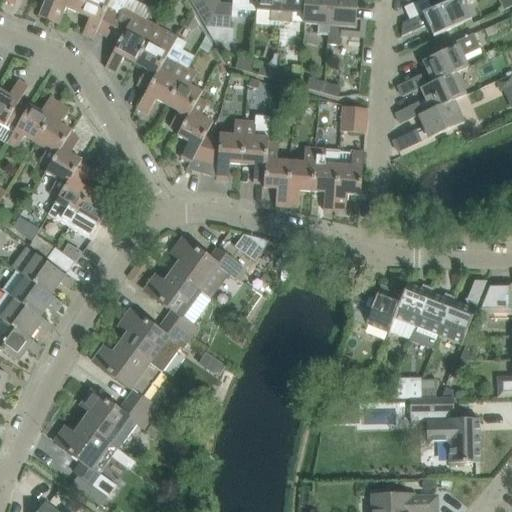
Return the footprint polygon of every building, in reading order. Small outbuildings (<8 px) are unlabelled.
[(45,0),(39,15),(49,20),(58,0),(45,0)] [(67,9),(78,14),(84,0),(58,0),(49,20),(60,25),(67,9)] [(97,32),(108,38),(120,16),(124,8),(128,0),(84,0),(78,14),(90,19),(83,35),(94,40),(97,32)] [(203,0),(194,6),(206,27),(220,4),(218,0),(203,0)] [(238,9),(257,10),(258,0),(233,0),(233,5),(231,19),(237,20),(238,9)] [(282,0),(258,0),(257,10),(270,11),(269,21),(281,22),(282,0)] [(282,0),(281,22),(292,23),(293,13),(305,14),(306,14),(307,0),(282,0)] [(307,0),(306,14),(305,14),(304,24),(318,25),(317,34),(329,35),(331,0),(307,0)] [(331,0),(329,35),(328,44),(341,45),(341,36),(364,38),(366,20),(355,19),(356,0),(331,0)] [(456,0),(445,5),(445,4),(432,10),(410,20),(403,23),(403,24),(402,37),(428,25),(434,37),(472,20),(462,0),(456,0)] [(421,0),(404,8),(410,20),(432,10),(427,0),(421,0)] [(233,5),(220,4),(206,27),(230,29),(231,19),(233,5)] [(124,8),(120,16),(108,38),(118,44),(105,68),(116,74),(124,58),(135,64),(156,26),(147,21),(124,8)] [(192,13),(184,27),(190,33),(200,27),(192,13)] [(166,31),(156,26),(135,64),(147,70),(138,86),(148,91),(160,69),(178,38),(166,31)] [(495,26),(484,31),(488,39),(498,34),(495,26)] [(429,73),(398,86),(403,97),(421,89),(433,83),(434,84),(456,73),(457,74),(469,69),(464,57),(481,50),(474,35),(474,34),(452,44),(453,44),(454,47),(423,61),(429,73)] [(211,47),(205,37),(199,49),(207,54),(211,47)] [(148,91),(137,110),(148,115),(156,100),(167,106),(188,68),(195,56),(184,49),(187,43),(178,38),(160,69),(148,91)] [(252,73),(253,62),(239,58),(236,69),(252,73)] [(259,75),(275,80),(278,69),(262,65),(259,75)] [(197,73),(188,68),(167,106),(178,112),(170,128),(179,133),(180,133),(199,98),(202,92),(190,86),(197,73)] [(294,74),(278,69),(275,80),(291,84),(294,74)] [(466,96),(457,74),(456,73),(434,84),(433,83),(421,89),(426,100),(395,114),(400,125),(419,116),(431,111),(454,101),(454,102),(466,96)] [(511,75),(499,81),(504,90),(511,108),(511,75)] [(307,89),(323,93),(326,83),(310,78),(307,89)] [(5,126),(15,132),(29,107),(20,102),(29,87),(19,81),(10,96),(0,90),(0,123),(5,127),(5,126)] [(342,87),(326,83),(323,93),(339,98),(342,87)] [(29,107),(15,132),(8,144),(17,149),(25,137),(36,144),(60,104),(50,98),(41,113),(30,106),(29,107)] [(187,170),(202,174),(213,136),(207,135),(213,123),(201,116),(208,103),(199,98),(180,133),(179,133),(178,136),(189,143),(181,158),(190,163),(187,170)] [(431,111),(419,116),(424,128),(393,141),(398,153),(464,123),(454,102),(454,101),(431,111)] [(40,163),(49,168),(49,169),(70,134),(71,134),(72,132),(61,125),(70,110),(60,104),(36,144),(48,150),(40,163)] [(343,107),(342,120),(367,122),(368,109),(343,107)] [(256,123),(246,122),(242,165),(255,166),(253,184),(264,184),(265,184),(268,145),(269,145),(271,118),(257,116),(256,123)] [(341,132),(366,134),(367,122),(342,120),(341,132)] [(229,164),(242,165),(246,122),(235,121),(234,136),(220,135),(220,138),(213,136),(202,174),(217,178),(216,181),(228,182),(229,164)] [(50,193),(59,198),(60,198),(80,163),(81,164),(82,161),(71,155),(80,139),(71,134),(70,134),(49,169),(49,168),(46,173),(58,180),(50,193)] [(277,189),(276,207),(287,208),(291,162),(278,161),(279,146),(269,145),(268,145),(265,184),(264,184),(264,188),(277,189)] [(300,191),(312,192),(316,149),(305,148),(304,163),(291,162),(287,208),(298,209),(300,191)] [(316,149),(312,192),(325,193),(323,211),(335,212),(339,166),(339,154),(340,152),(340,151),(316,149)] [(339,166),(335,212),(346,213),(347,195),(361,196),(362,185),(363,170),(364,153),(353,152),(353,153),(340,152),(339,154),(339,166)] [(59,198),(48,215),(69,228),(92,191),(81,184),(90,169),(81,164),(80,163),(60,198),(59,198)] [(92,191),(69,228),(91,241),(91,240),(98,228),(100,225),(122,188),(112,182),(103,197),(92,191)] [(31,241),(36,234),(40,229),(18,216),(11,227),(31,241)] [(269,242),(255,238),(243,254),(255,262),(269,242)] [(42,239),(34,250),(48,259),(55,249),(42,239)] [(182,261),(174,272),(200,292),(218,267),(235,279),(244,268),(218,249),(210,260),(183,240),(173,254),(182,261)] [(13,269),(17,272),(26,278),(27,278),(51,296),(51,295),(60,283),(68,289),(73,282),(28,248),(13,269)] [(75,263),(55,249),(48,259),(68,274),(75,263)] [(63,304),(51,295),(51,296),(27,278),(26,278),(17,272),(3,292),(5,293),(16,300),(40,318),(40,317),(49,305),(57,311),(63,304)] [(173,311),(166,321),(192,340),(200,329),(183,317),(200,292),(174,272),(165,284),(156,277),(146,291),(173,311)] [(395,320),(390,333),(412,341),(431,291),(432,291),(433,289),(423,285),(422,289),(409,284),(410,282),(408,282),(402,296),(403,297),(394,320),(395,320)] [(453,300),(439,336),(462,345),(475,314),(487,283),(487,282),(475,282),(465,306),(454,301),(454,300),(453,300)] [(511,282),(502,283),(502,303),(496,303),(497,313),(511,312),(511,282)] [(502,283),(487,283),(475,314),(497,313),(496,303),(502,303),(502,283)] [(368,285),(359,307),(371,311),(366,324),(390,333),(395,320),(394,320),(403,297),(402,296),(402,298),(389,293),(391,289),(381,285),(380,289),(368,285)] [(412,341),(412,342),(434,350),(439,336),(453,300),(454,300),(455,298),(446,294),(444,298),(431,293),(432,291),(431,291),(412,341)] [(52,326),(40,317),(40,318),(16,300),(5,293),(0,300),(0,318),(2,319),(2,320),(5,322),(29,339),(38,327),(47,333),(52,326)] [(131,311),(121,325),(130,332),(122,344),(163,373),(181,348),(184,351),(192,340),(166,321),(158,331),(131,311)] [(41,347),(29,339),(5,322),(2,320),(2,319),(0,318),(0,348),(18,362),(27,349),(36,355),(41,347)] [(94,362),(134,392),(127,402),(153,420),(161,410),(145,398),(163,373),(122,344),(114,355),(104,348),(94,362)] [(460,362),(473,362),(473,346),(466,346),(460,362)] [(0,396),(8,376),(0,372),(0,396)] [(361,393),(372,392),(371,377),(361,378),(361,393)] [(382,377),(371,377),(372,392),(382,392),(382,377)] [(511,377),(497,377),(498,398),(511,397),(511,377)] [(407,400),(407,379),(397,379),(392,394),(392,400),(407,400)] [(436,380),(422,381),(422,391),(437,391),(436,380)] [(446,386),(441,399),(454,399),(453,389),(446,386)] [(145,431),(153,420),(127,402),(120,412),(92,392),(82,406),(91,413),(83,424),(118,449),(119,450),(137,426),(145,431)] [(411,424),(427,424),(427,442),(449,442),(450,464),(480,463),(479,419),(450,420),(450,412),(454,412),(454,399),(441,399),(410,400),(411,424)] [(352,421),(352,406),(329,406),(330,422),(352,421)] [(66,429),(55,443),(82,463),(75,473),(107,497),(109,498),(117,486),(100,474),(118,449),(83,424),(75,435),(66,429)] [(436,511),(436,498),(413,498),(413,496),(373,496),(373,511),(436,511)]
